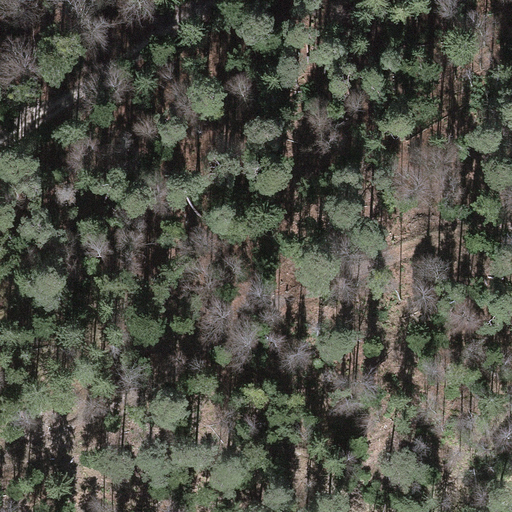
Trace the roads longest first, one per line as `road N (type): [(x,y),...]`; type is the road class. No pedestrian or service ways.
road 1 (track): [(0,463),(76,436),(196,349),(276,305),(445,235),(511,233)]
road 2 (track): [(219,0),(0,149)]
